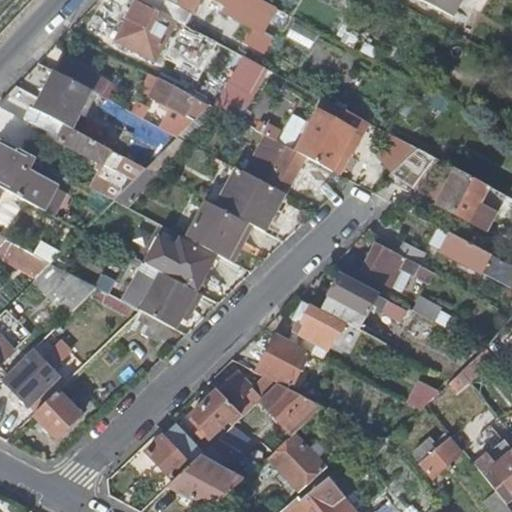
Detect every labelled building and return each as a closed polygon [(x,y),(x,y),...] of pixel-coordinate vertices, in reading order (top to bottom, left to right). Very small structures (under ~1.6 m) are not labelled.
[(199,0),(139,0),(139,1),(178,22),(178,21),(186,25),(199,0)] [(243,24),(256,0),(234,0),(226,15),(243,24)] [(421,0),(454,17),(462,0),(421,0)] [(178,22),(139,1),(129,20),(133,23),(121,45),(156,63),(178,22)] [(133,23),(129,20),(117,43),(121,45),(133,23)] [(242,56),(215,108),(242,122),(269,70),(242,56)] [(92,92),(101,97),(108,84),(64,61),(57,74),(92,92)] [(40,100),(17,88),(8,97),(71,131),(92,92),(57,74),(55,73),(40,100)] [(209,106),(160,80),(150,98),(194,121),(209,106)] [(71,131),(8,97),(0,104),(0,108),(52,136),(51,139),(57,142),(102,166),(110,151),(71,131)] [(220,112),(213,108),(209,106),(194,121),(177,138),(184,141),(191,134),(195,138),(220,112)] [(305,156),(332,171),(344,148),(327,139),(329,134),(320,129),(313,142),(304,138),(296,152),(305,156)] [(392,134),(376,160),(399,174),(415,147),(392,134)] [(305,156),(296,152),(275,140),(270,150),(281,156),(266,183),(285,193),(305,156)] [(2,142),(0,146),(0,188),(21,200),(43,212),(56,187),(28,172),(34,159),(2,142)] [(110,151),(102,166),(115,173),(123,158),(110,151)] [(119,195),(145,170),(123,158),(115,173),(108,186),(96,179),(90,188),(114,201),(116,199),(119,195)] [(488,192),(490,188),(454,169),(436,204),(468,222),(485,191),(488,192)] [(153,178),(145,170),(119,195),(127,203),(129,205),(153,178)] [(264,234),(285,195),(254,179),(234,217),(245,223),(247,225),(250,226),(264,234)] [(0,236),(1,238),(21,200),(0,188),(0,236)] [(116,199),(124,206),(127,203),(119,195),(116,199)] [(245,223),(234,217),(222,211),(210,204),(197,228),(190,241),(228,262),(250,226),(247,225),(245,223)] [(183,222),(176,234),(190,241),(197,228),(183,222)] [(511,268),(490,257),(491,256),(450,234),(441,252),(481,273),(481,272),(511,288),(511,299),(507,307),(511,311),(511,268)] [(179,241),(162,275),(195,293),(209,267),(214,270),(218,263),(212,260),(213,259),(179,241)] [(11,243),(2,263),(41,281),(56,249),(40,242),(34,254),(11,243)] [(414,276),(419,267),(418,266),(396,255),(375,244),(360,271),(390,287),(399,269),(409,274),(414,276)] [(402,244),(396,255),(418,266),(424,256),(402,244)] [(58,260),(34,282),(66,317),(90,295),(58,260)] [(399,269),(390,287),(400,292),(409,274),(399,269)] [(162,275),(152,270),(144,284),(152,289),(151,291),(166,299),(159,312),(154,310),(150,316),(167,325),(175,329),(195,293),(162,275)] [(339,277),(320,311),(359,331),(375,302),(384,307),(381,313),(398,323),(404,311),(339,277)] [(418,296),(411,309),(433,321),(440,308),(418,296)] [(294,328),(287,341),(323,359),(333,342),(337,344),(346,328),(305,306),(304,306),(303,305),(302,306),(301,307),(295,317),(294,319),(294,320),(294,322),(306,327),(303,333),(294,328)] [(150,316),(141,312),(140,313),(132,327),(158,340),(167,325),(150,316)] [(0,324),(11,341),(25,332),(13,314),(0,322),(0,324)] [(281,338),(276,335),(257,371),(292,389),(309,355),(280,339),(281,338)] [(0,368),(0,355),(5,350),(9,345),(0,336),(0,368)] [(493,357),(485,348),(460,371),(465,377),(467,380),(493,357)] [(0,355),(0,366),(10,356),(5,350),(0,355)] [(60,379),(34,352),(3,381),(29,408),(60,379)] [(237,374),(217,392),(232,407),(239,400),(248,410),(258,401),(276,384),(263,377),(251,388),(237,374)] [(467,380),(465,377),(452,387),(458,395),(471,385),(467,380)] [(293,435),(308,420),(321,407),(276,384),(258,401),(291,436),(293,435)] [(217,392),(216,391),(188,418),(207,438),(226,420),(230,423),(240,414),(232,407),(217,392)] [(59,392),(34,416),(57,440),(82,416),(59,392)] [(322,432),(338,416),(321,407),(308,420),(322,432)] [(410,433),(421,424),(420,422),(428,415),(426,412),(406,428),(410,433)] [(420,422),(421,424),(431,435),(439,428),(428,415),(420,422)] [(195,444),(176,424),(161,438),(188,468),(199,458),(203,453),(195,444)] [(439,428),(431,435),(437,443),(445,436),(439,428)] [(291,436),(267,459),(299,493),(324,469),(315,459),(323,452),(316,443),(307,450),(293,435),(291,436)] [(145,453),(173,482),(188,468),(161,438),(145,453)] [(417,457),(421,462),(419,463),(432,479),(461,455),(448,439),(427,457),(423,453),(417,457)] [(473,465),(496,494),(505,505),(511,499),(511,453),(502,441),(473,465)] [(167,487),(211,511),(215,507),(242,482),(199,458),(188,468),(173,482),(167,487)] [(355,511),(328,479),(319,485),(340,511),(355,511)] [(242,482),(215,507),(219,511),(234,511),(253,494),(242,482)] [(310,496),(313,500),(298,511),(333,511),(319,495),(318,496),(314,492),(310,496)] [(490,498),(500,511),(511,511),(505,505),(496,494),(490,498)] [(484,503),(491,511),(500,511),(490,498),(484,503)]
